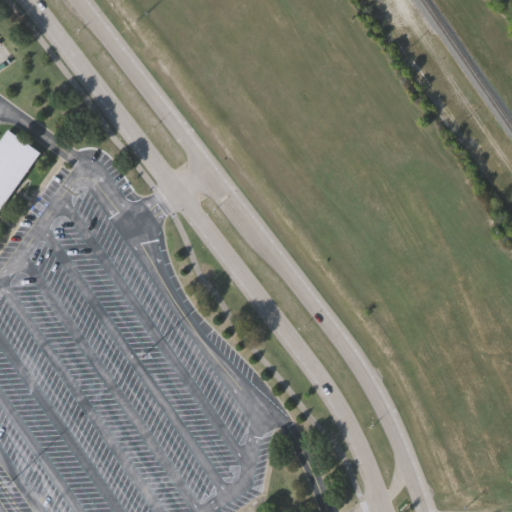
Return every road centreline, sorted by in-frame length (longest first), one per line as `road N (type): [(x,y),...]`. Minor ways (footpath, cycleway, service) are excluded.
road 1 (tertiary): [(26,0),(333,397),(385,511)]
road 2 (tertiary): [(423,511),(404,449),(345,348),(78,0)]
